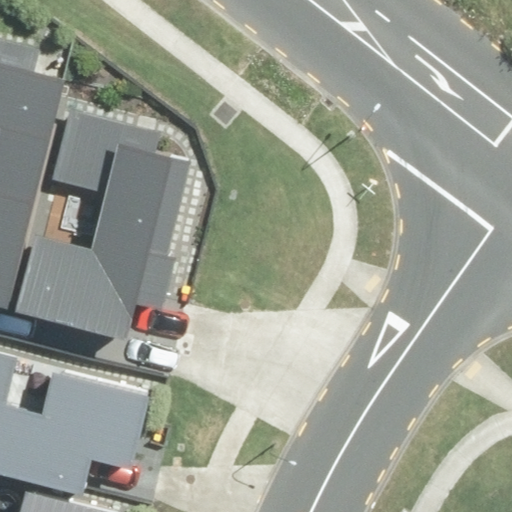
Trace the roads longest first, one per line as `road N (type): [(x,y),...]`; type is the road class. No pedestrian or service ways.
road 1 (residential): [(313,511),(350,436),(431,312),(511,214)]
road 2 (tertiary): [(331,0),(511,145)]
